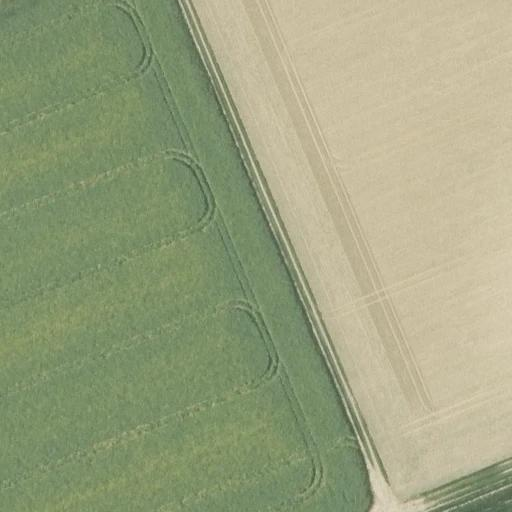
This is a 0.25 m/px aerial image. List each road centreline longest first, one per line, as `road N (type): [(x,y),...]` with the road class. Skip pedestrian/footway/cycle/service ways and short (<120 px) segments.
road 1 (track): [(179,0),(387,511)]
road 2 (track): [(395,511),(511,465)]
